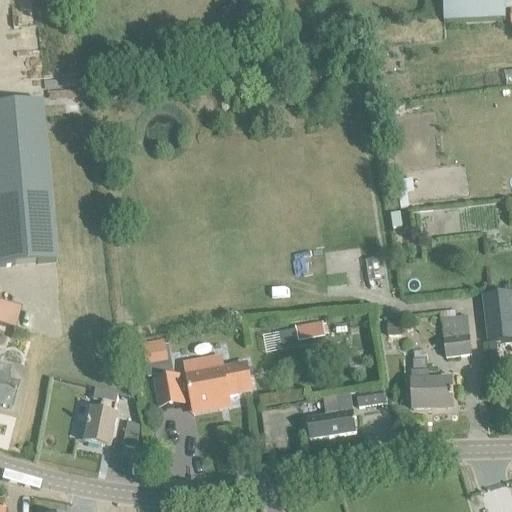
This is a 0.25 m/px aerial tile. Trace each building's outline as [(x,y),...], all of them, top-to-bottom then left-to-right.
[(511,0),(444,0),(445,9),(445,19),(505,18),(505,9),(511,9),(511,0)] [(42,104),(0,107),(0,268),(55,264),(42,104)] [(511,296),(506,297),(484,299),(489,347),(511,344),(511,296)] [(0,326),(13,330),(19,308),(0,303),(0,326)] [(454,314),(439,316),(440,322),(455,320),(454,314)] [(440,322),(445,362),(471,358),(466,319),(455,320),(440,322)] [(402,327),(388,328),(388,340),(402,339),(402,327)] [(142,350),(145,367),(166,364),(163,347),(142,350)] [(186,380),(179,381),(178,380),(155,384),(159,412),(183,407),(183,406),(191,405),(192,410),(219,405),(218,401),(251,395),(246,368),(223,372),(221,360),(184,367),(186,380)] [(412,362),(412,375),(411,375),(412,413),(450,412),(449,382),(427,383),(427,375),(426,375),(426,361),(412,362)] [(0,408),(11,411),(17,387),(6,384),(9,372),(0,368),(0,408)] [(102,406),(100,417),(91,415),(85,446),(110,451),(117,421),(113,420),(117,398),(95,394),(93,404),(102,406)] [(357,398),(359,411),(383,408),(381,395),(357,398)] [(305,423),(309,444),(356,437),(350,399),(336,401),(338,414),(329,415),(329,420),(305,423)] [(123,450),(135,452),(140,430),(128,427),(123,450)]
